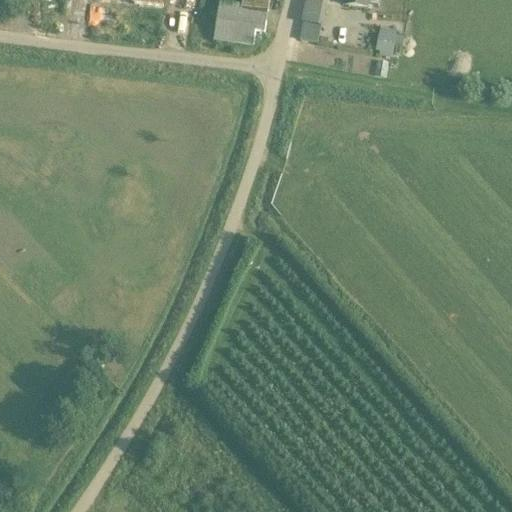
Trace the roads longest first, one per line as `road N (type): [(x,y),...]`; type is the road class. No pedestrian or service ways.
road 1 (unclassified): [(79,511),(182,329),(240,182),(271,75)]
road 2 (residential): [(271,75),(0,38)]
